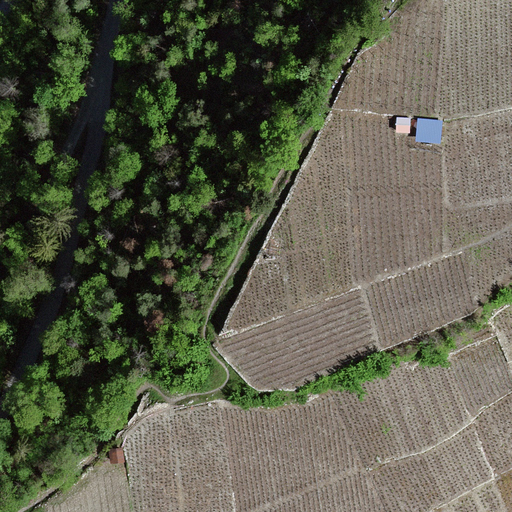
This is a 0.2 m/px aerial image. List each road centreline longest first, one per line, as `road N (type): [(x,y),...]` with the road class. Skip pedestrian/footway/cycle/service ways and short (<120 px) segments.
road 1 (unclassified): [(116,0),(84,213),(51,316),(0,409)]
road 2 (track): [(101,98),(0,274)]
